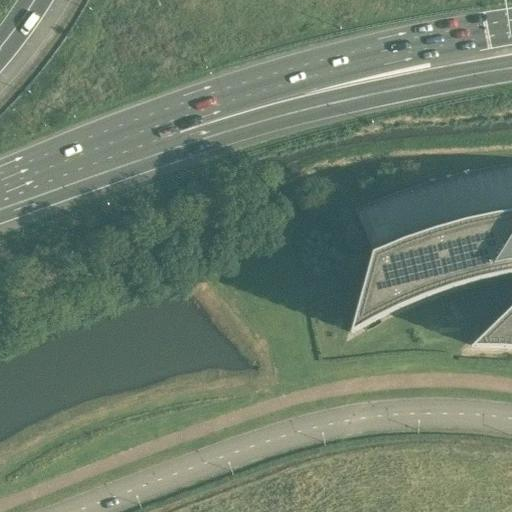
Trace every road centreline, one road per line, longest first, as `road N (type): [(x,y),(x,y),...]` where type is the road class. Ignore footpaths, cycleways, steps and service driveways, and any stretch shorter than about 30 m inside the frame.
road 1 (unclassified): [(77,511),(312,428),(430,414),(511,419)]
road 2 (trunk): [(171,114),(346,58),(511,24)]
road 3 (motorway): [(171,114),(357,97),(511,67)]
road 4 (trunk): [(0,181),(171,114)]
